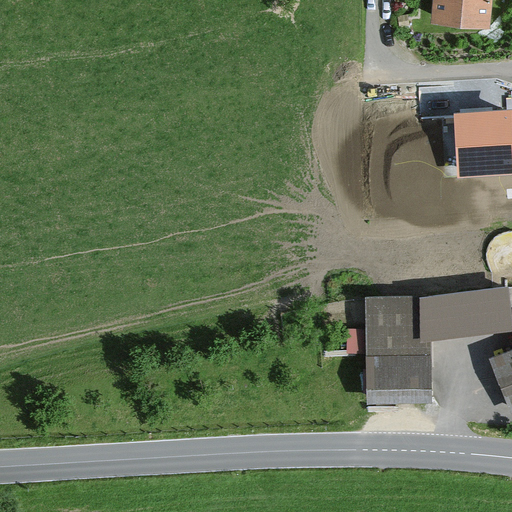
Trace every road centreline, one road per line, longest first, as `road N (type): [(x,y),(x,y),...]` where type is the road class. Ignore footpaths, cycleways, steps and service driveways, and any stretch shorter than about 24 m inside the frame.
road 1 (primary): [(511,457),(347,449),(0,466)]
road 2 (residential): [(511,69),(394,70),(377,55),(373,0)]
